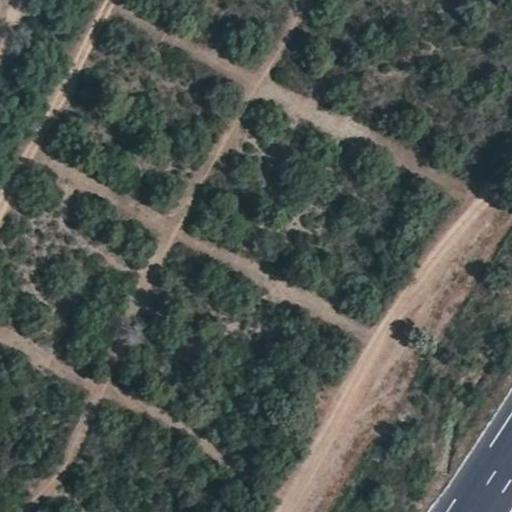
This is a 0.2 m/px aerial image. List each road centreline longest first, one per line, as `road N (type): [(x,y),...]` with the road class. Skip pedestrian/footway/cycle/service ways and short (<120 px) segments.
road 1 (track): [(511,161),(408,285),(276,511)]
road 2 (track): [(0,202),(112,0)]
